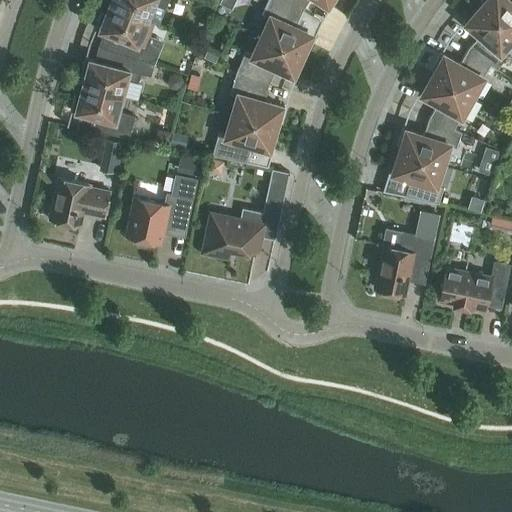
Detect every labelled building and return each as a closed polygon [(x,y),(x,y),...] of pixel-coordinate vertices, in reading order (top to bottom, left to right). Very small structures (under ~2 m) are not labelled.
[(109,0),(108,4),(147,19),(153,3),(165,8),(167,0),(109,0)] [(220,0),(219,3),(231,8),(234,0),(220,0)] [(269,17),(261,35),(302,54),(310,35),(314,36),(315,35),(295,26),(302,10),(284,0),(267,0),(262,13),(269,17)] [(284,0),(302,10),(308,0),(320,0),(330,6),(334,0),(284,0)] [(480,5),(511,32),(511,0),(508,0),(509,0),(508,0),(479,0),(483,2),(480,5)] [(154,22),(147,19),(108,4),(105,12),(101,10),(94,27),(120,38),(115,51),(139,59),(139,58),(153,63),(162,41),(148,36),(154,22)] [(479,34),(468,48),(490,63),(490,64),(496,68),(507,56),(501,50),(511,37),(511,32),(480,5),(467,21),(464,19),(462,20),(479,34)] [(235,71),(268,83),(276,67),(296,76),(304,59),(300,57),(302,54),(261,35),(252,54),(245,51),(235,71)] [(188,36),(184,48),(196,51),(199,40),(188,36)] [(220,51),(208,46),(203,56),(214,61),(220,51)] [(490,64),(490,63),(468,48),(459,63),(440,52),(431,68),(434,70),(432,74),(472,96),(490,64)] [(84,76),(81,84),(122,95),(126,79),(138,82),(140,72),(150,75),(153,63),(139,58),(139,59),(115,51),(112,64),(84,57),(79,74),(84,76)] [(237,95),(231,115),(275,127),(280,107),(284,108),(285,107),(264,100),(268,83),(235,71),(229,93),(237,95)] [(176,73),(175,73),(174,73),(172,74),(171,74),(170,75),(169,76),(168,77),(168,78),(167,80),(167,81),(167,82),(168,84),(168,85),(169,86),(170,87),(171,88),(172,88),(174,89),(175,89),(176,89),(178,88),(179,88),(180,87),(181,86),(182,85),(182,84),(183,82),(183,81),(183,80),(182,78),(182,77),(181,76),(180,75),(179,74),(178,73),(176,73)] [(191,73),(186,87),(197,90),(201,76),(191,73)] [(453,128),(454,128),(472,96),(432,74),(422,92),(418,90),(418,92),(437,102),(428,118),(453,128)] [(117,111),(122,95),(81,84),(79,93),(75,91),(70,109),(97,117),(94,130),(128,137),(134,116),(117,111)] [(273,131),(275,127),(231,115),(226,134),(218,132),(211,154),(246,161),(251,144),(272,150),(277,132),(273,131)] [(454,128),(453,128),(428,118),(423,134),(402,128),(396,146),(400,147),(399,150),(442,164),(448,145),(456,147),(461,131),(454,128)] [(157,128),(154,142),(168,145),(171,131),(157,128)] [(171,132),(169,145),(185,148),(187,135),(171,132)] [(442,164),(399,150),(392,170),(389,169),(388,171),(409,177),(403,195),(438,202),(443,186),(435,184),(442,164)] [(176,170),(199,175),(202,160),(179,155),(176,170)] [(101,159),(99,169),(116,172),(118,162),(101,159)] [(210,159),(207,172),(220,175),(223,162),(210,159)] [(280,209),(288,171),(271,168),(263,205),(280,209)] [(171,193),(167,192),(164,203),(134,196),(126,235),(135,237),(135,241),(137,245),(145,246),(149,244),(150,240),(160,242),(163,228),(184,233),(196,178),(175,174),(171,193)] [(89,183),(58,176),(49,219),(80,225),(83,208),(90,210),(90,211),(104,214),(109,191),(88,186),(89,183)] [(467,207),(480,210),(483,199),(471,195),(467,207)] [(229,243),(258,249),(265,211),(241,207),(239,217),(210,211),(202,251),(226,256),(229,243)] [(511,220),(492,217),(490,229),(511,233),(511,220)] [(397,247),(383,244),(374,287),(405,294),(412,262),(427,265),(432,238),(401,231),(397,247)] [(508,264),(494,261),(491,276),(445,266),(438,298),(454,302),(453,304),(469,307),(469,305),(484,308),(490,283),(504,286),(508,264)]
